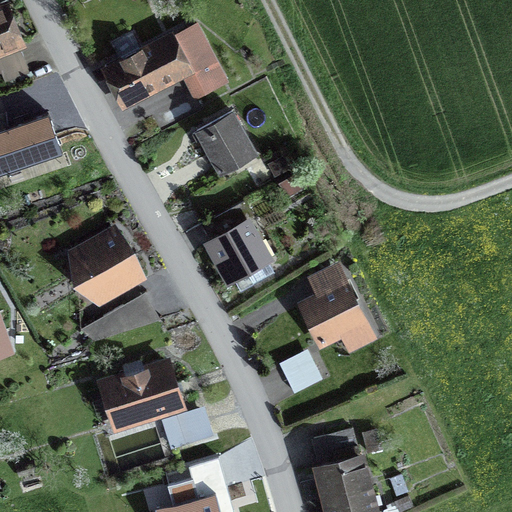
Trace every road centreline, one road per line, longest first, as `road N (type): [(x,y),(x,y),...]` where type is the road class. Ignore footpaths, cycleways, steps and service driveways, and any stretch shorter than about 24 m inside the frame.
road 1 (residential): [(39,0),(232,355),(292,511)]
road 2 (track): [(268,0),(348,159),(375,186),(403,200),(438,202),(511,179)]
